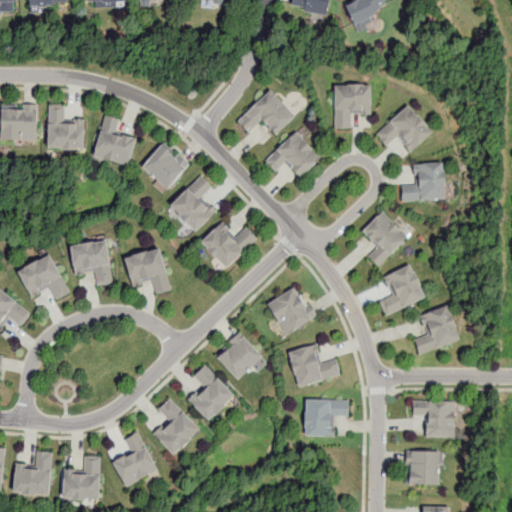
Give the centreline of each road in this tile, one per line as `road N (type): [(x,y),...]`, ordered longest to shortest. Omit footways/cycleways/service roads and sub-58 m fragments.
road 1 (residential): [(0,74),(81,79),(157,106),(202,133),(313,249),(351,306),(372,363),(375,511)]
road 2 (residential): [(300,236),(113,410),(68,424),(0,418)]
road 3 (residential): [(182,347),(128,314),(71,323),(33,360),(24,420)]
road 4 (residential): [(313,249),(369,197),(377,183),(373,167),(347,160),(284,220)]
road 5 (residential): [(264,0),(249,67),(202,133)]
road 6 (residential): [(375,377),(511,376)]
